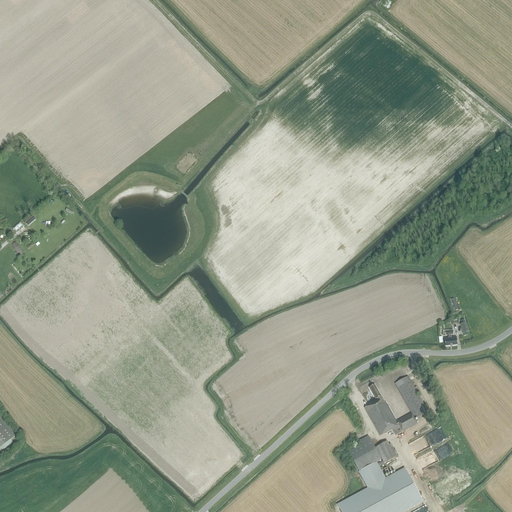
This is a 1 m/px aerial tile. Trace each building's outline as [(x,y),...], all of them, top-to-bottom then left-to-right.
[(35,219),(32,215),(24,222),(27,226),(35,219)] [(22,250),(15,242),(13,243),(12,245),(14,250),(18,253),(22,250)] [(469,332),(465,322),(459,324),(462,334),(469,332)] [(453,331),(452,331),(452,330),(443,330),(443,335),(445,334),(445,335),(448,335),(448,338),(444,338),(445,346),(457,345),(456,337),(451,337),(451,335),(453,335),(453,331)] [(414,419),(427,412),(408,376),(395,384),(411,413),(396,422),(386,402),(385,403),(381,396),(374,385),(369,388),(376,399),(377,400),(369,405),(365,408),(380,436),(392,430),(396,436),(417,424),(414,419)] [(0,450),(2,453),(14,444),(10,439),(15,436),(0,418),(0,450)] [(376,462),(381,460),(368,436),(359,441),(361,445),(348,452),(359,471),(358,472),(367,488),(337,504),(340,511),(404,511),(423,502),(404,468),(385,478),(376,462)] [(384,463),(397,456),(391,444),(389,445),(387,442),(376,448),(384,463)]
